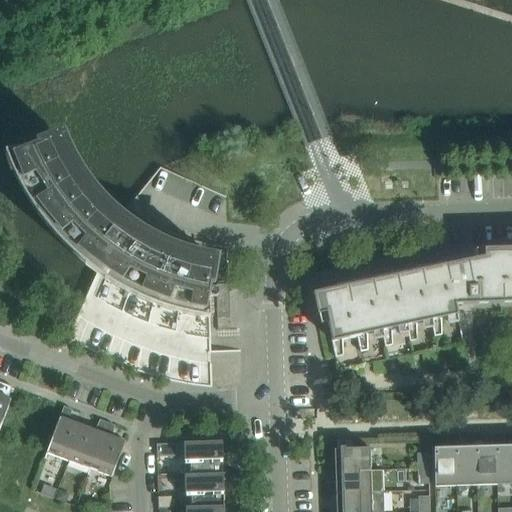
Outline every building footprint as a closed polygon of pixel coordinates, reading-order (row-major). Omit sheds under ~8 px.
[(30,148),(4,153),(8,162),(12,172),(17,181),(21,190),(27,199),(32,208),(38,216),(44,225),(51,233),(58,240),(65,248),(72,255),(80,262),(83,264),(97,274),(74,325),(68,338),(78,344),(88,350),(99,355),(109,361),(120,365),(131,370),(142,373),(153,377),(165,380),(168,381),(171,382),(179,383),(187,385),(195,386),(203,387),(211,388),(210,319),(209,317),(217,317),(217,319),(218,319),(229,319),(228,291),(228,285),(227,248),(219,247),(210,245),(202,244),(193,241),(185,239),(177,236),(169,232),(161,228),(153,224),(146,220),(129,208),(128,207),(120,218),(113,212),(106,205),(100,199),(94,192),(88,184),(83,177),(78,169),(73,161),(69,153),(65,144),(61,136),(30,148)] [(417,341),(417,325),(431,322),(434,337),(441,336),(441,320),(457,317),(455,306),(511,304),(511,249),(474,251),(475,265),(338,293),(337,289),(313,294),(317,316),(326,314),(335,358),(343,357),(342,341),(357,338),(360,353),(368,351),(367,336),(381,333),(385,348),(392,346),(392,331),(406,328),(409,343),(417,341)] [(0,428),(11,400),(7,399),(11,388),(0,383),(0,428)] [(68,462),(82,426),(81,425),(81,427),(68,422),(72,410),(64,407),(46,454),(68,462)] [(90,470),(107,423),(100,421),(95,432),(82,427),(82,426),(68,462),(90,470)] [(112,478),(125,442),(124,441),(124,443),(111,438),(114,426),(107,423),(90,470),(112,478)] [(352,440),(334,440),(334,442),(336,442),(336,450),(334,450),(334,473),(370,471),(369,449),(353,449),(352,440)] [(222,475),(221,442),(184,443),(185,465),(189,465),(190,476),(222,475)] [(178,445),(157,445),(157,458),(178,458),(178,445)] [(511,484),(511,446),(495,447),(497,486),(511,484)] [(497,486),(495,447),(475,448),(476,486),(497,486)] [(456,487),(455,448),(433,449),(435,487),(456,487)] [(476,486),(475,448),(455,448),(456,487),(476,486)] [(428,470),(428,454),(416,454),(417,470),(428,470)] [(428,485),(428,470),(417,470),(417,485),(428,485)] [(371,493),(370,471),(334,473),(335,494),(371,493)] [(223,507),(222,475),(190,476),(185,476),(186,497),(190,497),(191,508),(223,507)] [(384,511),(384,493),(371,493),(335,494),(335,511),(384,511)] [(429,511),(429,497),(418,497),(418,511),(429,511)]
